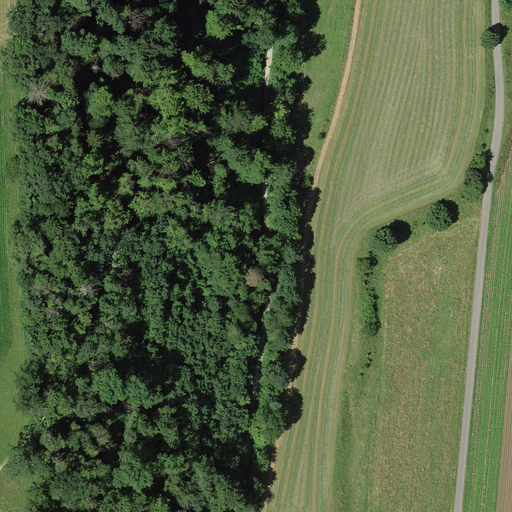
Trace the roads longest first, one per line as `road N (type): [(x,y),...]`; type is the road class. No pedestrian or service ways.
road 1 (track): [(278,0),(262,89),(270,279),(239,511)]
road 2 (track): [(494,0),(499,117),(458,511)]
